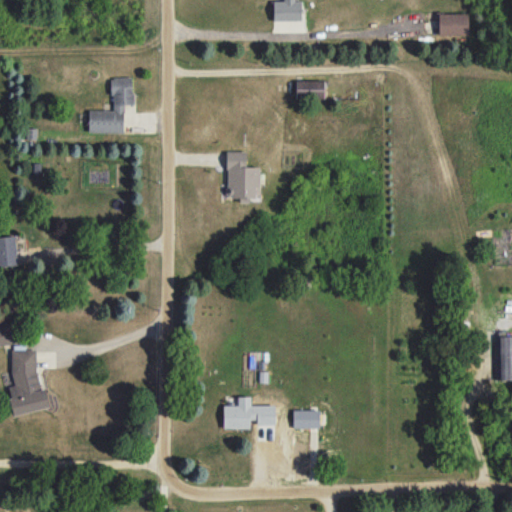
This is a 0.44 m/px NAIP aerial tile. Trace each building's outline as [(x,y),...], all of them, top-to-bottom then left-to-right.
[(301,20),(300,1),(297,1),(296,0),(272,0),(273,21),(301,20)] [(468,35),(467,13),(438,13),(438,35),(468,35)] [(88,132),(123,132),(123,104),(132,104),(132,78),(112,78),(112,110),(88,110),(88,132)] [(323,80),(296,81),(296,99),(324,99),(323,80)] [(246,152),(226,151),(225,197),(238,197),(238,202),(249,202),(249,198),(258,198),(259,167),(246,167),(246,152)] [(0,265),(16,265),(15,236),(0,236),(0,265)] [(0,325),(0,344),(10,344),(10,325),(0,325)] [(511,336),(494,337),(495,380),(511,379),(511,336)] [(13,415),(46,408),(33,347),(9,353),(16,385),(7,387),(13,415)] [(223,405),(223,428),(250,429),(250,397),(237,396),(237,405),(223,405)] [(273,406),(255,406),(255,429),(273,429),(273,406)]
